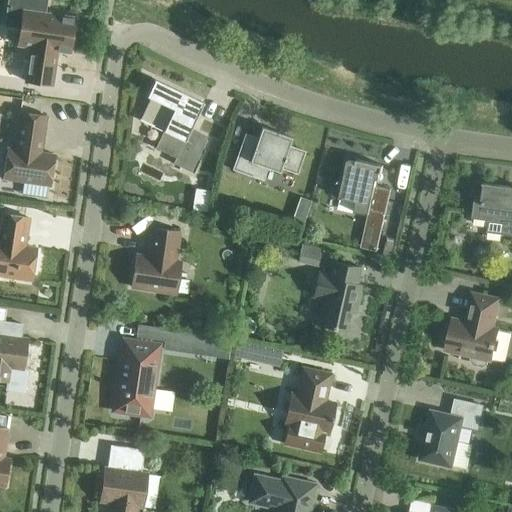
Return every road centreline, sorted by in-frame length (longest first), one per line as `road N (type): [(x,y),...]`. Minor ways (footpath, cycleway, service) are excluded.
road 1 (residential): [(48,511),(118,43),(146,34),(259,87),(439,135)]
road 2 (residential): [(356,511),(439,135)]
